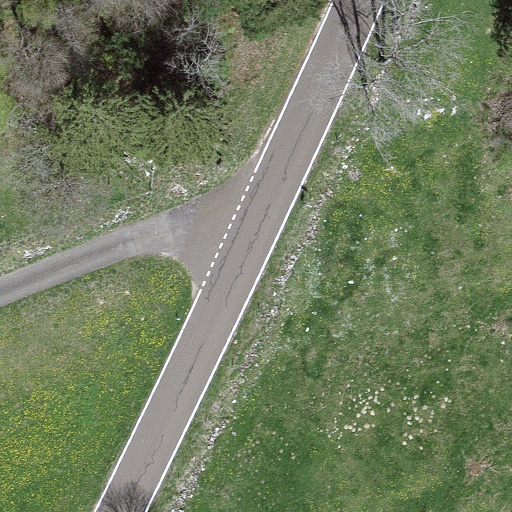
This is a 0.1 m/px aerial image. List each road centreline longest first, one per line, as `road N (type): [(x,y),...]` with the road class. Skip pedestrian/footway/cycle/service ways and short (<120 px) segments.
road 1 (tertiary): [(357,0),(116,511)]
road 2 (track): [(0,290),(193,227),(253,231)]
